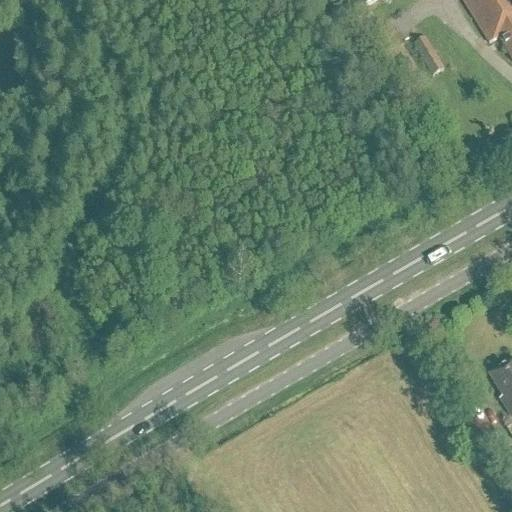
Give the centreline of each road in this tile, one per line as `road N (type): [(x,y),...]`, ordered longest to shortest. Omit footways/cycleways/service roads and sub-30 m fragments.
road 1 (primary): [(0,507),(511,208)]
road 2 (unclassified): [(65,511),(511,252)]
